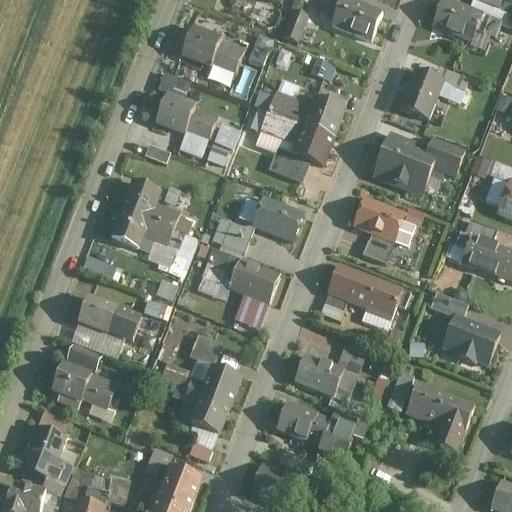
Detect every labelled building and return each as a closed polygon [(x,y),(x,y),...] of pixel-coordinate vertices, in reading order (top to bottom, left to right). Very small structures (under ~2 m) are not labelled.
[(347,0),(336,29),(383,47),(395,17),(349,0),(347,0)] [(475,14),(448,4),(437,31),(489,52),(504,15),(479,5),(475,14)] [(245,50),(201,33),(189,63),(234,80),(245,50)] [(405,114),(436,125),(445,102),(471,112),(480,86),(446,73),(444,79),(421,71),(405,114)] [(160,90),(187,99),(193,84),(166,74),(160,90)] [(316,166),(335,173),(358,114),(321,100),(317,111),(284,98),(270,134),(290,142),(278,172),(309,184),(316,166)] [(218,118),(173,101),(161,130),(206,147),(218,118)] [(440,157),(393,140),(378,181),(437,203),(447,177),(468,184),(477,159),(444,147),(440,157)] [(478,160),(472,185),(483,188),(489,162),(478,160)] [(504,222),(511,225),(511,171),(503,168),(489,205),(507,212),(504,222)] [(142,185),(120,242),(152,254),(155,245),(178,254),(191,222),(168,213),(173,197),(142,185)] [(255,232),(304,251),(317,219),(267,200),(255,232)] [(417,219),(370,202),(358,233),(378,241),(370,262),(397,272),(417,219)] [(481,272),(511,284),(511,253),(492,245),(481,272)] [(89,259),(84,272),(113,284),(118,270),(89,259)] [(230,294),(281,314),(293,282),(242,263),(230,294)] [(413,296),(344,270),(333,300),(371,314),(366,328),(397,339),(413,296)] [(446,356),(499,375),(511,341),(511,339),(471,324),(475,311),(445,300),(439,316),(458,323),(446,356)] [(153,324),(97,303),(86,332),(142,353),(153,324)] [(323,316),(341,323),(346,310),(328,304),(323,316)] [(79,350),(60,399),(117,420),(129,390),(104,380),(111,363),(79,350)] [(304,360),(295,387),(332,400),(328,409),(342,415),(356,379),(344,375),(344,374),(304,360)] [(193,383),(189,394),(230,411),(231,411),(242,382),(215,372),(214,371),(207,388),(193,383)] [(389,410),(404,415),(416,382),(401,377),(389,410)] [(491,415),(418,388),(407,419),(449,435),(443,451),(474,462),(491,415)] [(185,404),(184,406),(198,411),(191,428),(194,429),(219,439),(230,411),(189,394),(185,404)] [(287,406),(276,434),(307,446),(308,444),(322,449),(331,424),(287,406)] [(322,449),(319,456),(344,465),(353,442),(351,441),(358,424),(343,418),(339,427),(331,424),(322,449)] [(38,432),(29,454),(39,458),(32,478),(64,490),(71,470),(58,465),(67,442),(38,432)] [(262,474),(252,500),(282,510),(288,511),(306,511),(309,507),(313,509),(320,490),(314,488),(286,478),(285,483),(262,474)] [(191,511),(202,483),(181,475),(179,479),(168,475),(153,511),(191,511)] [(51,511),(44,510),(47,499),(59,501),(64,490),(32,478),(26,493),(16,490),(8,511),(51,511)] [(82,483),(75,511),(105,511),(106,507),(125,511),(130,487),(112,483),(109,497),(91,494),(93,485),(82,483)] [(511,511),(511,487),(506,485),(495,511),(511,511)]
